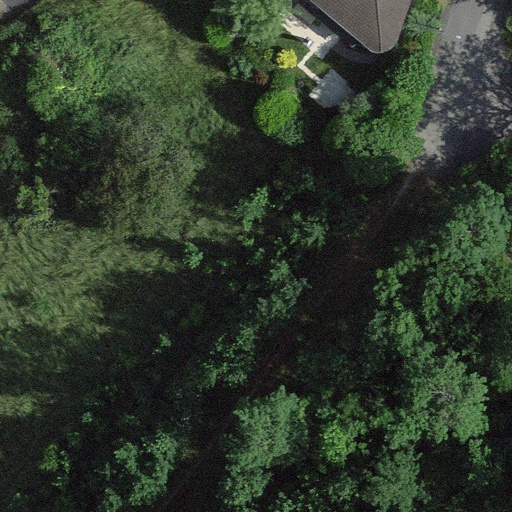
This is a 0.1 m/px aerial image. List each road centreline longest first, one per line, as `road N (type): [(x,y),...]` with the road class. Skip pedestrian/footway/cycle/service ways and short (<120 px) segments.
road 1 (track): [(423,172),(169,511)]
road 2 (residential): [(480,0),(423,172)]
